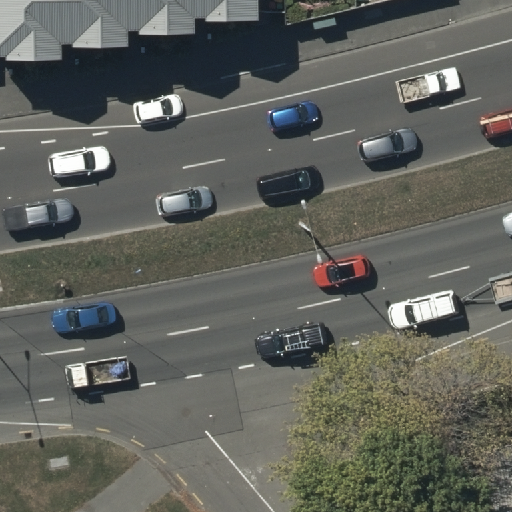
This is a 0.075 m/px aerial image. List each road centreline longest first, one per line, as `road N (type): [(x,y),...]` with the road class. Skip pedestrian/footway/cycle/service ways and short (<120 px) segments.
road 1 (trunk): [(0,200),(295,148),(511,92)]
road 2 (trunk): [(511,254),(137,342)]
road 3 (residential): [(270,511),(137,342)]
road 4 (trunk): [(137,342),(0,361)]
